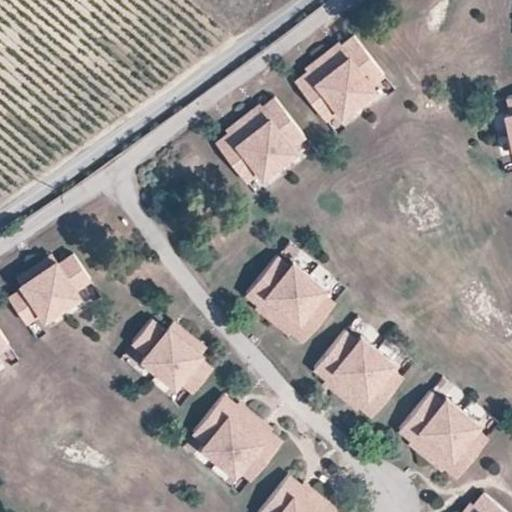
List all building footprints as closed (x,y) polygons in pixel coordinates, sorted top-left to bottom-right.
[(375,62),(353,34),(340,44),(343,49),(336,55),(330,47),(321,54),(358,100),(374,87),(371,82),(363,72),(375,62)] [(337,41),(330,47),(336,55),(343,49),(340,44),(337,41)] [(308,69),(295,80),(317,108),(329,98),(337,108),(341,113),(358,100),(321,54),(313,61),(319,68),(312,74),(308,69)] [(319,68),(313,61),(306,66),(308,69),(312,74),(319,68)] [(375,62),(363,72),(371,82),(383,72),(375,62)] [(296,123),(274,95),(260,106),(264,111),(257,116),(251,109),(242,116),(278,161),(295,148),(292,144),(283,133),(296,123)] [(337,108),(329,98),(317,108),(325,118),(337,108)] [(258,103),(251,109),(257,116),(264,111),(260,106),(258,103)] [(229,131),(215,142),(237,170),(250,160),(258,170),(262,174),(278,161),(242,116),(234,122),(240,130),(233,136),(229,131)] [(240,130),(234,122),(227,128),(229,131),(233,136),(240,130)] [(296,123),(283,133),(292,144),(304,134),(296,123)] [(258,170),(250,160),(237,170),(246,180),(258,170)] [(73,252),(58,262),(50,268),(43,258),(34,264),(61,305),(79,293),(75,287),(69,279),(84,269),(73,252)] [(58,262),(52,253),(43,258),(50,268),(58,262)] [(268,264),(281,275),(289,264),(276,254),(268,264)] [(268,264),(246,292),(259,303),(263,298),(270,304),(264,312),(272,319),(309,273),(293,260),(289,264),(281,275),(268,264)] [(31,280),(23,286),(8,296),(19,312),(34,302),(40,311),(43,317),(61,305),(34,264),(25,270),(31,280)] [(84,269),(69,279),(75,287),(90,277),(84,269)] [(25,270),(17,276),(23,286),(31,280),(25,270)] [(290,328),(304,339),(326,311),(314,301),(322,291),(326,286),(309,273),(272,319),(281,325),(287,318),(294,323),(290,328)] [(322,291),(314,301),(326,311),(335,301),(322,291)] [(257,306),(264,312),(270,304),(263,298),(259,303),(257,306)] [(40,311),(34,302),(19,312),(25,321),(40,311)] [(173,334),(165,328),(151,317),(139,333),(153,344),(146,352),(142,357),(159,370),(189,332),(181,325),(173,334)] [(287,318),(281,325),(288,331),(290,328),(294,323),(287,318)] [(181,325),(173,319),(165,328),(173,334),(181,325)] [(336,338),(348,348),(357,337),(344,327),(336,338)] [(1,331),(0,331),(0,347),(8,342),(1,331)] [(213,366),(198,355),(191,348),(198,339),(189,332),(159,370),(175,384),(180,378),(186,370),(200,382),(213,366)] [(146,352),(153,344),(139,333),(132,340),(146,352)] [(336,338),(313,365),(327,376),(331,371),(338,377),(331,385),(340,392),(377,346),(360,333),(357,337),(348,348),(336,338)] [(198,355),(206,346),(198,339),(191,348),(198,355)] [(358,401),(371,412),(394,385),(381,375),(390,364),(393,360),(377,346),(340,392),(349,399),(355,391),(362,397),(358,401)] [(390,364),(381,375),(394,385),(402,374),(390,364)] [(200,382),(186,370),(180,378),(194,390),(200,382)] [(324,379),(331,385),(338,377),(331,371),(327,376),(324,379)] [(423,399),(435,410),(444,399),(431,389),(423,399)] [(355,391),(349,399),(356,404),(358,401),(362,397),(355,391)] [(235,405),(221,394),(199,421),(211,431),(203,442),(199,446),(216,460),(253,414),(244,407),(238,415),(231,409),(235,405)] [(423,399),(400,427),(413,438),(417,433),(424,439),(418,446),(426,453),(464,409),(447,395),(444,399),(435,410),(423,399)] [(238,415),(244,407),(237,402),(235,405),(231,409),(238,415)] [(444,463),(457,474),(480,447),(468,437),(476,427),(480,422),(464,409),(426,453),(435,461),(441,453),(448,459),(444,463)] [(257,468),(279,441),(266,430),(262,435),(255,429),(261,421),(253,414),(216,460),(232,473),(236,469),(244,458),(257,468)] [(203,442),(211,431),(199,421),(190,432),(203,442)] [(268,427),(261,421),(255,429),(262,435),(266,430),(268,427)] [(476,427),(468,437),(480,447),(489,437),(476,427)] [(411,441),(418,446),(424,439),(417,433),(413,438),(411,441)] [(441,453),(435,461),(442,466),(444,463),(448,459),(441,453)] [(257,468),(244,458),(236,469),(248,479),(257,468)] [(302,484),(288,473),(266,501),(279,511),(278,511),(305,511),(320,493),(311,486),(305,494),(298,489),(302,484)] [(305,494),(311,486),(304,481),(302,484),(298,489),(305,494)] [(508,511),(483,491),(472,505),(477,508),(474,511),(467,511),(464,509),(461,511),(508,511)] [(337,511),(333,509),(330,511),(327,511),(322,508),(329,500),(320,493),(305,511),(337,511)] [(336,506),(329,500),(322,508),(327,511),(330,511),(333,509),(336,506)] [(258,511),(278,511),(279,511),(266,501),(258,511)] [(469,502),(464,509),(467,511),(474,511),(477,508),(472,505),(469,502)]
